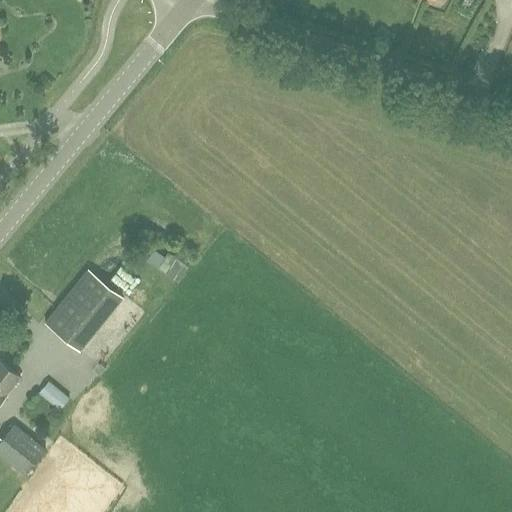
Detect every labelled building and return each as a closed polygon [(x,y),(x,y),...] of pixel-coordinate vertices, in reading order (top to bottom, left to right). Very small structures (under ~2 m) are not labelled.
[(89,347),(111,312),(128,323),(137,308),(124,300),(129,291),(86,264),(50,322),(89,347)] [(6,394),(20,377),(0,360),(0,404),(8,395),(6,394)] [(59,401),(67,390),(51,378),(43,389),(59,401)] [(0,441),(0,454),(25,475),(47,449),(15,423),(0,441)] [(139,459),(168,486),(182,471),(153,445),(139,459)]
